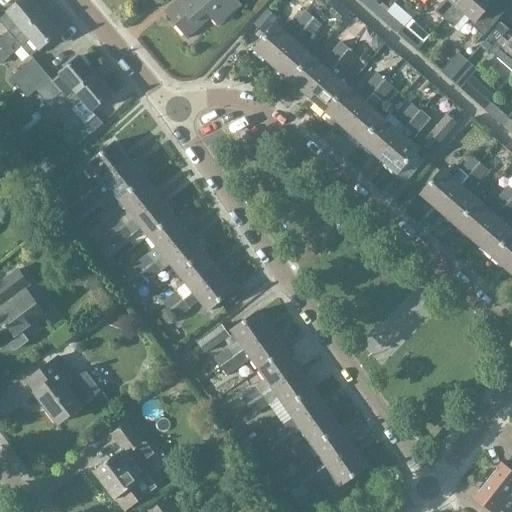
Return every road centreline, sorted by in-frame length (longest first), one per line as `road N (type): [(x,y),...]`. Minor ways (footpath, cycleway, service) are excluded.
road 1 (residential): [(171,113),(433,487)]
road 2 (residential): [(511,335),(255,109),(201,100),(171,113)]
road 3 (residential): [(171,113),(75,0)]
road 4 (residential): [(433,487),(511,388)]
